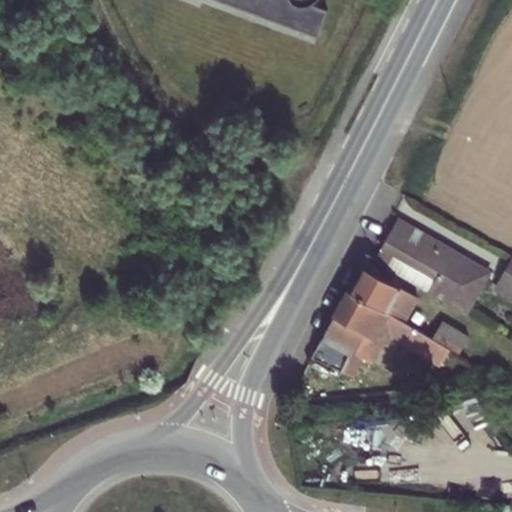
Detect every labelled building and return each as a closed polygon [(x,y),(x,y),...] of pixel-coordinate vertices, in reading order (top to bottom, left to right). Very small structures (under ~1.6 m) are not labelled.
[(214,0),(316,38),(327,10),(310,4),(315,0),(214,0)] [(403,224),(399,232),(427,248),(431,240),(403,224)] [(382,265),(448,301),(466,270),(459,266),(458,268),(444,260),(443,262),(425,252),(427,248),(399,232),(382,265)] [(459,266),(466,270),(476,275),(480,266),(431,240),(427,248),(459,266)] [(511,254),(492,290),(511,299),(511,254)] [(368,267),(352,295),(390,316),(397,304),(416,314),(422,302),(371,273),(372,270),(368,267)] [(458,307),(476,275),(466,270),(448,301),(458,307)] [(390,316),(352,295),(313,362),(343,379),(367,339),(377,344),(384,330),(444,363),(451,351),(409,327),(390,316)] [(409,327),(416,314),(397,304),(390,316),(409,327)]
